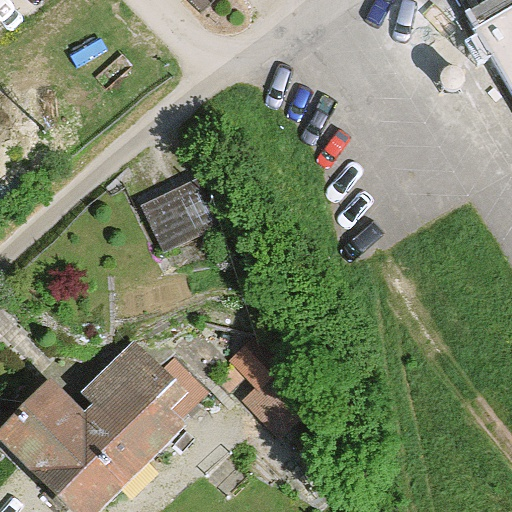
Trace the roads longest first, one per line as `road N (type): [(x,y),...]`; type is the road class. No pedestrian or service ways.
road 1 (unclassified): [(324,0),(146,135),(0,266)]
road 2 (track): [(361,247),(511,456)]
